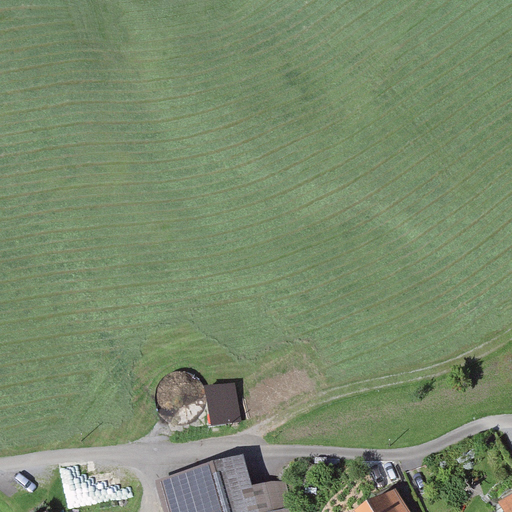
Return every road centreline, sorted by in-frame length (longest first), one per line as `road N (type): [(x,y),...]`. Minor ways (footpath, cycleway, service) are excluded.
road 1 (unclassified): [(511,422),(400,457),(157,451),(0,465)]
road 2 (track): [(511,333),(459,363),(330,395),(256,429),(243,453)]
